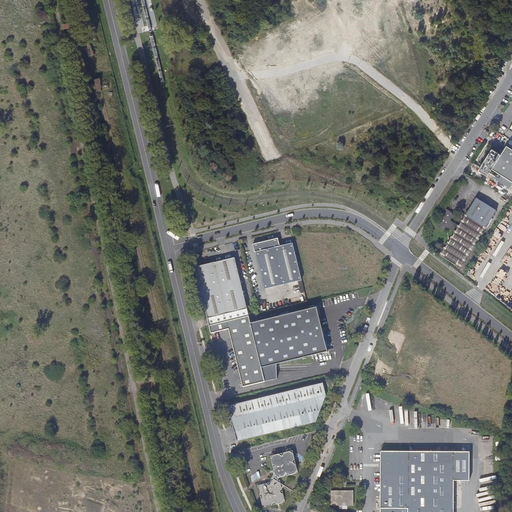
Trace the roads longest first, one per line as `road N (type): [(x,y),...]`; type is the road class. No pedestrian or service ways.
road 1 (unclassified): [(399,249),(297,511)]
road 2 (secondary): [(168,247),(240,511)]
road 3 (secondary): [(107,0),(168,247)]
road 4 (unclassified): [(168,247),(326,212),(361,221),(399,249)]
road 5 (unclassified): [(511,74),(399,249)]
road 6 (track): [(292,186),(253,123),(202,0)]
road 7 (unclassified): [(399,249),(511,337)]
